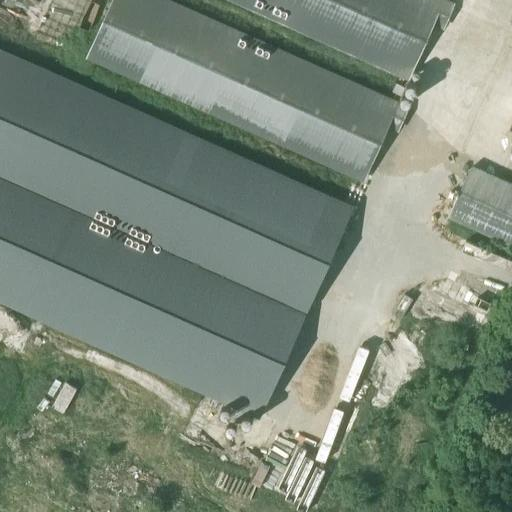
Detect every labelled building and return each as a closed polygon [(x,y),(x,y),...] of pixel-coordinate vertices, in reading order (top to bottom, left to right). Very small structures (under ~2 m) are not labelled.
[(149,0),(114,0),(88,60),(362,182),(386,127),(397,132),(405,114),(149,0)] [(425,0),(228,0),(407,80),(432,25),(443,30),(451,12),(425,0)] [(0,49),(0,305),(264,423),(359,208),(0,49)] [(511,190),(470,172),(448,223),(511,251),(511,190)] [(383,223),(378,236),(403,245),(408,232),(383,223)] [(497,424),(482,463),(493,467),(509,429),(497,424)] [(462,475),(450,500),(476,511),(488,487),(462,475)] [(511,511),(511,478),(498,511),(511,511)]
